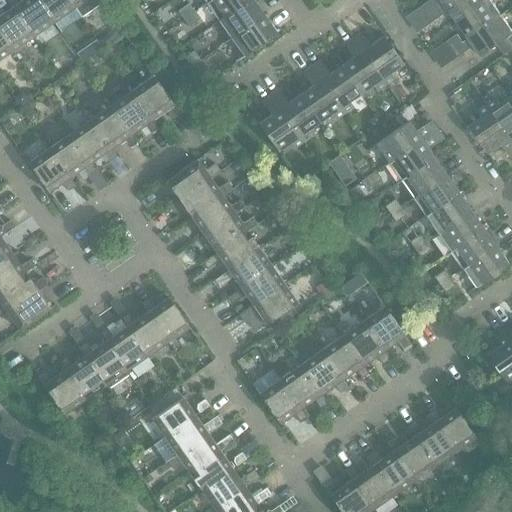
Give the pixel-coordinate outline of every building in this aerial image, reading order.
[(33,37),(53,22),(38,0),(22,0),(20,2),(18,0),(7,0),(12,7),(33,37)] [(38,0),(53,22),(54,22),(60,31),(80,17),(74,8),(68,0),(38,0)] [(102,2),(100,0),(68,0),(74,8),(75,7),(81,16),(102,2)] [(219,21),(248,0),(211,0),(207,3),(219,21)] [(231,39),(265,15),(253,0),(248,0),(219,21),(231,39)] [(428,15),(449,0),(431,0),(422,7),(428,15)] [(457,21),(486,0),(449,0),(428,15),(433,23),(450,11),(457,21)] [(469,39),(502,16),(491,0),(486,0),(457,21),(469,39)] [(184,19),(194,12),(189,4),(178,11),(184,19)] [(0,33),(12,51),(33,37),(12,7),(0,15),(0,33)] [(189,27),(200,20),(194,12),(184,19),(189,27)] [(231,39),(244,57),(277,34),(265,15),(231,39)] [(458,58),(475,47),(482,57),(499,45),(505,55),(511,50),(511,29),(502,16),(469,39),(463,43),(453,50),(458,58)] [(353,39),(385,84),(395,78),(391,73),(404,65),(384,36),(371,44),(363,32),(353,39)] [(0,59),(12,51),(0,33),(0,59)] [(453,50),(463,43),(458,35),(447,42),(453,50)] [(98,41),(103,49),(111,43),(108,39),(103,38),(98,41)] [(376,91),(385,84),(353,39),(344,45),(353,57),(341,65),(361,94),(373,86),(376,91)] [(193,50),(184,56),(185,57),(189,63),(190,65),(199,58),(193,50)] [(361,94),(341,65),(330,73),(322,61),(312,68),(344,113),(354,107),(350,102),(361,94)] [(193,69),(194,70),(200,79),(210,72),(203,63),(193,69)] [(335,120),(344,113),(312,68),(303,74),(312,86),(300,94),(320,123),(332,115),(335,120)] [(132,90),(153,120),(166,111),(172,119),(180,114),(153,76),(132,90)] [(159,128),(153,120),(132,90),(111,105),(132,134),(145,125),(151,133),(159,128)] [(320,123),(300,94),(289,102),(281,90),(271,96),(303,142),(312,136),(309,131),(320,123)] [(28,101),(22,92),(13,99),(20,108),(28,101)] [(294,148),(303,142),(271,96),(262,103),(271,115),(258,124),(278,152),(290,144),(294,148)] [(511,96),(500,104),(497,100),(488,106),(511,140),(511,96)] [(138,143),(132,134),(111,105),(91,119),(111,149),(125,139),(130,148),(138,143)] [(511,158),(511,157),(511,140),(488,106),(479,112),(482,117),(470,126),(490,154),(502,146),(511,158)] [(6,116),(0,120),(0,122),(5,130),(12,125),(6,116)] [(117,157),(111,149),(91,119),(70,134),(91,163),(104,154),(110,162),(117,157)] [(389,163),(422,140),(409,121),(376,144),(389,163)] [(96,172),(91,163),(70,134),(49,148),(70,178),(83,168),(89,177),(96,172)] [(401,181),(434,158),(422,140),(389,163),(401,181)] [(76,186),(70,178),(49,148),(28,163),(48,193),(63,183),(68,191),(76,186)] [(340,155),(329,162),(337,174),(348,166),(340,155)] [(413,199),(446,175),(434,158),(401,181),(413,199)] [(179,199),(220,171),(215,164),(208,169),(204,168),(198,160),(167,181),(179,199)] [(236,171),(241,167),(238,162),(232,166),(236,171)] [(192,217),(233,189),(228,182),(220,187),(216,186),(210,178),(220,171),(179,199),(192,217)] [(376,172),(365,179),(371,187),(382,179),(376,172)] [(426,216),(459,193),(446,175),(413,199),(426,216)] [(204,235),(245,206),(240,200),(233,205),(229,204),(223,196),(233,189),(192,217),(204,235)] [(438,234),(471,211),(459,193),(426,216),(438,234)] [(390,215),(401,207),(396,199),(384,207),(390,215)] [(266,203),(261,207),(264,212),(270,208),(266,203)] [(216,253),(257,224),(252,217),(245,223),(241,222),(235,214),(245,207),(245,206),(204,235),(216,253)] [(401,207),(390,215),(395,222),(407,215),(401,207)] [(450,252),(483,229),(471,211),(438,234),(450,252)] [(0,237),(1,237),(15,227),(11,220),(3,226),(2,230),(0,229),(0,237)] [(262,245),(259,247),(248,231),(257,225),(257,224),(216,253),(202,262),(207,269),(221,260),(229,270),(260,249),(263,247),(262,245)] [(463,270),(496,246),(483,229),(450,252),(463,270)] [(415,250),(426,242),(420,234),(409,242),(415,250)] [(0,263),(13,255),(1,237),(0,237),(0,263)] [(426,242),(415,250),(420,258),(431,250),(426,242)] [(463,270),(465,273),(475,288),(509,265),(496,246),(463,270)] [(229,270),(215,280),(219,287),(233,277),(241,288),(272,266),(273,268),(276,266),(274,262),(270,264),(260,249),(229,270)] [(13,255),(0,263),(0,289),(25,272),(35,266),(30,259),(21,266),(13,255)] [(284,284),(273,268),(272,266),(241,288),(227,298),(231,305),(246,295),(253,306),(284,284)] [(440,286),(451,278),(445,270),(434,277),(440,286)] [(0,316),(47,283),(43,277),(33,284),(25,272),(0,289),(0,316)] [(361,273),(350,280),(357,290),(367,282),(361,273)] [(451,278),(440,286),(445,293),(456,286),(451,278)] [(322,283),(315,288),(323,299),(330,294),(333,292),(325,281),(322,283)] [(47,283),(7,312),(13,321),(20,330),(51,309),(38,290),(47,284),(47,283)] [(253,306),(239,316),(244,322),(247,320),(256,331),(263,326),(268,333),(295,313),(291,307),(303,299),(302,298),(300,300),(299,298),(295,300),(284,284),(253,306)] [(147,312),(168,342),(189,327),(168,297),(154,307),(148,299),(141,304),(147,312)] [(363,321),(384,351),(397,342),(403,350),(411,345),(384,307),(363,321)] [(147,356),(168,342),(147,312),(134,322),(128,313),(121,318),(126,327),(147,356)] [(511,320),(511,321),(503,327),(511,340),(511,320)] [(389,360),(384,351),(363,321),(342,336),(363,365),(376,356),(382,365),(389,360)] [(126,371),(147,356),(126,327),(113,336),(107,328),(100,333),(106,341),(126,371)] [(511,340),(503,327),(493,334),(502,346),(490,354),(510,383),(511,381),(511,340)] [(369,374),(363,365),(342,336),(322,350),(342,380),(355,371),(361,379),(369,374)] [(86,342),(79,347),(85,356),(106,385),(108,388),(128,374),(126,371),(106,341),(99,346),(92,351),(86,342)] [(348,388),(342,380),(322,350),(301,365),(322,394),(335,385),(341,393),(348,388)] [(85,399),(106,385),(85,356),(72,365),(66,357),(59,362),(64,370),(85,399)] [(327,403),(322,394),(301,365),(280,379),(301,409),(314,399),(320,408),(327,403)] [(64,414),(85,399),(64,370),(51,379),(45,371),(37,376),(64,414)] [(307,417),(301,409),(280,379),(259,394),(280,424),(294,414),(299,422),(307,417)] [(506,383),(498,388),(499,389),(503,394),(510,389),(506,383)] [(196,415),(183,397),(184,396),(177,386),(154,402),(161,412),(152,419),(164,437),(196,415)] [(199,413),(209,406),(204,399),(197,405),(196,409),(199,413)] [(433,423),(454,452),(475,437),(455,408),(441,418),(435,409),(428,414),(433,423)] [(196,415),(165,437),(177,455),(208,433),(221,424),(216,416),(203,425),(196,415)] [(433,467),(454,452),(433,423),(420,432),(414,424),(407,429),(413,437),(433,467)] [(189,473),(220,451),(234,441),(230,435),(216,444),(208,433),(177,455),(189,473)] [(413,481),(433,467),(413,437),(399,446),(394,438),(386,443),(392,452),(413,481)] [(189,473),(181,478),(193,496),(201,490),(233,469),(220,451),(189,473)] [(236,466),(247,459),(242,452),(234,458),(233,462),(236,466)] [(373,452),(366,458),(371,466),(392,495),(413,481),(392,452),(385,457),(379,461),(376,456),(373,452)] [(352,467),(345,472),(351,480),(371,510),(374,508),(376,511),(387,511),(396,506),(390,497),(392,495),(371,466),(358,475),(352,467)] [(214,508),(245,486),(259,477),(254,470),(240,480),(233,469),(201,490),(214,508)] [(341,511),(368,511),(371,510),(351,480),(337,489),(332,481),(324,487),(341,511)] [(245,486),(214,508),(208,511),(246,511),(257,504),(271,495),(267,488),(253,498),(245,486)]
